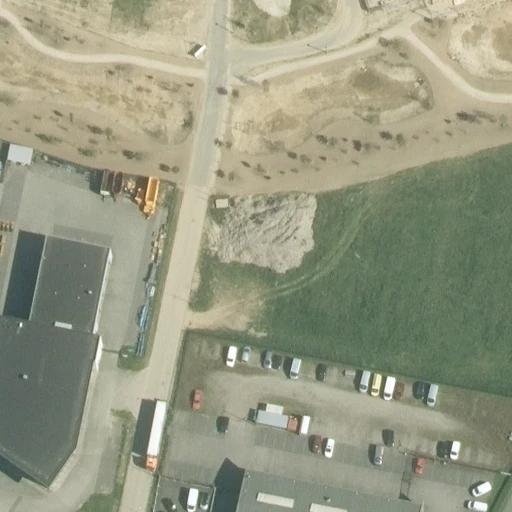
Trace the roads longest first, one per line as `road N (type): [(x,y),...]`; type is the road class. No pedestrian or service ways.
road 1 (unclassified): [(199,184),(122,511)]
road 2 (residential): [(340,0),(349,35),(215,60)]
road 3 (unclassified): [(199,184),(215,60)]
